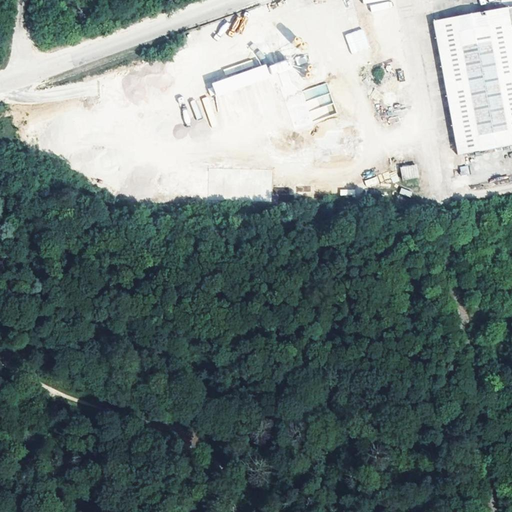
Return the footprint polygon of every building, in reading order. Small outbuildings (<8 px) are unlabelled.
[(511,7),(432,22),(457,154),(511,143),(511,7)] [(272,19),(191,44),(203,84),(215,80),(225,114),(310,87),(302,62),(286,67),(272,19)] [(344,34),(352,54),(369,47),(361,27),(344,34)] [(305,54),(295,57),(297,66),(308,62),(305,54)] [(267,67),(211,80),(222,129),(229,128),(231,140),(250,136),(251,138),(335,119),(327,84),(296,91),(289,60),(266,65),(267,67)] [(416,164),(400,166),(402,179),(418,177),(416,164)] [(459,166),(460,174),(469,173),(468,165),(459,166)] [(364,179),(366,187),(380,185),(378,177),(364,179)]
